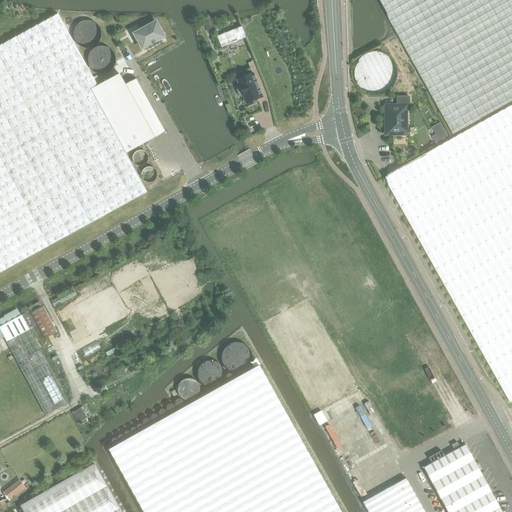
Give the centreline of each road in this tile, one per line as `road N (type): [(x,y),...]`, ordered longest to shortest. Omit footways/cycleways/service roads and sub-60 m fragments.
road 1 (tertiary): [(494,422),(342,131)]
road 2 (unclassified): [(0,292),(287,140)]
